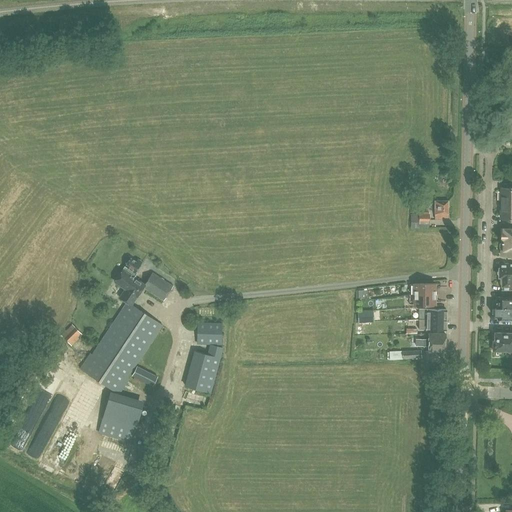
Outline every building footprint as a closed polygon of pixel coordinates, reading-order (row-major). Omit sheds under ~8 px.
[(511,188),(502,189),(502,204),(511,203),(511,188)] [(448,219),(448,201),(436,201),(435,219),(448,219)] [(511,218),(511,203),(502,204),(501,218),(511,218)] [(429,212),(419,212),(419,220),(429,220),(429,212)] [(511,229),(502,229),(501,242),(511,242),(511,229)] [(511,243),(499,243),(499,247),(500,249),(501,249),(502,256),(511,256),(511,243)] [(131,258),(122,271),(134,278),(137,273),(136,272),(141,264),(131,258)] [(511,263),(500,264),(499,277),(503,277),(511,277),(511,263)] [(121,297),(128,302),(132,304),(138,296),(144,287),(145,285),(122,271),(116,281),(127,288),(121,297)] [(174,286),(154,272),(144,287),(164,300),(174,286)] [(511,277),(503,277),(503,290),(511,289),(511,277)] [(441,283),(435,283),(415,283),(415,284),(410,284),(410,294),(438,294),(438,289),(438,288),(439,288),(440,287),(441,287),(441,283)] [(415,305),(435,305),(441,305),(441,302),(440,302),(440,301),(439,300),(438,300),(438,294),(410,294),(410,304),(415,304),(415,305)] [(511,297),(499,297),(499,300),(497,300),(496,308),(511,308),(511,297)] [(91,354),(81,368),(120,393),(130,379),(128,377),(163,325),(128,302),(92,355),(91,354)] [(511,308),(496,308),(495,308),(495,316),(499,316),(499,319),(511,319),(511,308)] [(419,309),(419,319),(446,319),(447,309),(428,309),(419,309)] [(358,323),(375,322),(374,310),(358,311),(358,323)] [(412,318),(412,324),(419,324),(421,325),(421,324),(427,324),(427,329),(446,329),(446,319),(419,319),(412,318)] [(223,322),(198,322),(197,344),(210,345),(217,345),(222,345),(223,322)] [(72,346),(83,334),(73,324),(62,335),(72,346)] [(446,352),(446,347),(446,333),(429,332),(429,338),(424,338),(423,345),(429,345),(429,352),(446,352)] [(511,333),(496,333),(496,340),(494,340),(494,350),(511,350),(511,333)] [(210,345),(208,354),(195,351),(186,386),(186,390),(193,392),(194,388),(211,393),(224,347),(217,345),(210,345)] [(389,351),(390,359),(403,358),(403,359),(422,357),(421,350),(389,351)] [(153,386),(158,376),(137,366),(132,375),(153,386)] [(141,427),(144,406),(110,401),(105,432),(131,436),(132,425),(141,427)] [(47,422),(37,454),(51,458),(60,426),(47,422)]
